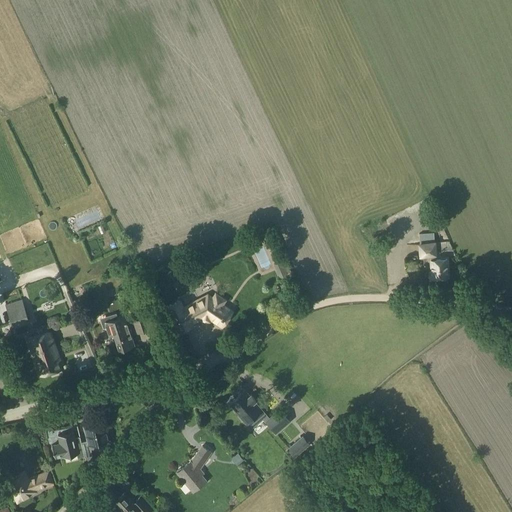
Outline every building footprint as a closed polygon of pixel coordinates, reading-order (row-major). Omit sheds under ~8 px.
[(434,233),(419,234),(420,244),(434,243),(434,233)] [(420,244),(419,244),(420,256),(430,255),(431,272),(429,272),(430,280),(433,280),(433,277),(448,276),(447,259),(435,260),(435,258),(434,255),(435,255),(434,244),(434,243),(420,244)] [(137,263),(130,267),(136,278),(143,275),(137,263)] [(233,314),(220,305),(224,300),(214,293),(210,298),(205,294),(201,296),(197,288),(190,292),(189,291),(176,298),(177,301),(163,308),(176,331),(199,319),(199,321),(208,321),(208,320),(224,329),(233,314)] [(21,299),(5,305),(12,326),(28,320),(21,299)] [(124,315),(104,321),(108,334),(113,333),(118,349),(134,344),(131,334),(149,329),(145,315),(126,321),(124,315)] [(50,331),(26,339),(39,375),(62,368),(50,331)] [(255,400),(250,395),(249,396),(244,390),(229,403),(239,414),(239,415),(246,423),(252,417),(256,423),(262,417),(275,432),(289,421),(279,409),(269,419),(254,401),(255,400)] [(169,403),(161,393),(151,402),(159,411),(160,411),(169,403)] [(87,440),(81,442),(85,457),(91,455),(89,448),(98,448),(102,447),(109,442),(109,440),(104,419),(83,424),(87,440)] [(59,443),(52,445),(55,457),(62,456),(63,457),(78,453),(78,452),(83,451),(80,438),(75,439),(73,431),(57,434),(59,443)] [(295,456),(309,444),(302,436),(288,448),(295,456)] [(190,461),(177,472),(193,491),(206,480),(201,474),(203,473),(199,468),(211,452),(202,446),(190,462),(190,461)] [(240,453),(233,458),(239,465),(245,459),(240,453)] [(24,472),(6,483),(13,496),(18,493),(22,499),(35,491),(34,490),(45,485),(46,488),(53,485),(48,471),(41,474),(42,476),(29,481),(24,472)] [(126,491),(113,502),(121,511),(137,511),(139,510),(140,511),(148,511),(151,510),(139,497),(135,501),(126,491)]
